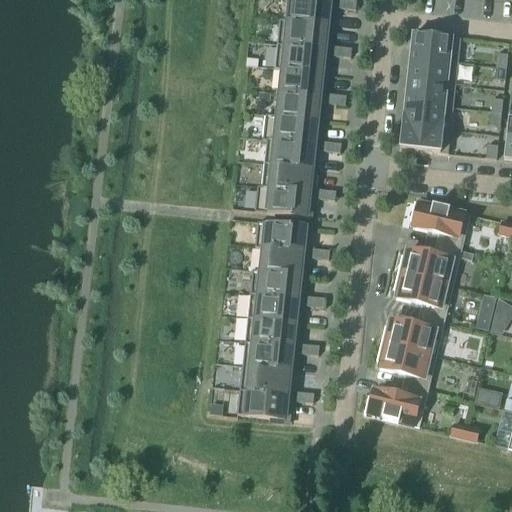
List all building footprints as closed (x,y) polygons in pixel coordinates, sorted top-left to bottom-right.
[(279,24),(279,25),(331,31),(332,13),(328,13),(329,6),(278,1),(277,2),(283,2),(283,6),(289,7),(287,25),(279,24)] [(338,12),(346,13),(347,4),(339,3),(338,12)] [(347,4),(346,13),(355,14),(356,4),(347,4)] [(279,25),(276,49),(324,54),(325,48),(329,48),(331,31),(279,25)] [(412,38),(409,61),(458,67),(460,43),(412,38)] [(276,49),(274,73),(325,78),(327,61),(323,60),(324,54),(276,49)] [(332,60),(341,61),(342,51),(333,50),(332,60)] [(342,51),(341,61),(350,62),(351,52),(342,51)] [(497,58),(495,71),(506,72),(507,59),(497,58)] [(409,61),(407,84),(455,89),(458,67),(409,61)] [(506,72),(495,71),(494,84),(504,85),(506,72)] [(275,92),(274,97),(319,102),(320,96),(323,96),(325,78),(274,73),(274,74),(282,74),(280,93),(275,92)] [(407,84),(404,107),(453,112),(455,89),(407,84)] [(265,119),(265,120),(320,126),(322,108),(318,108),(319,102),(274,97),(274,102),(279,102),(277,121),(265,119)] [(327,108),(336,109),(337,99),(328,98),(327,108)] [(337,99),(336,109),(345,110),(346,100),(337,99)] [(492,103),(490,116),(501,117),(502,104),(492,103)] [(404,107),(402,129),(450,135),(453,112),(404,107)] [(501,117),(490,116),(489,130),(499,131),(501,117)] [(265,120),(262,144),(314,149),(314,143),(318,144),(320,126),(265,120)] [(450,135),(402,129),(399,153),(448,158),(450,135)] [(266,149),(264,168),(315,174),(317,156),(313,156),(314,149),(262,144),(262,145),(260,144),(260,148),(266,149)] [(322,155),(331,156),(332,147),(323,146),(322,155)] [(332,147),(331,156),(340,157),(341,148),(332,147)] [(487,149),(485,162),(496,164),(496,162),(497,150),(487,149)] [(257,191),(257,192),(309,197),(309,191),(313,192),(315,174),(264,168),(261,191),(257,191)] [(309,197),(257,192),(254,216),(310,222),(312,204),(308,204),(309,197)] [(317,203),(326,204),(327,194),(318,193),(317,203)] [(327,194),(326,204),(334,205),(335,195),(327,194)] [(438,239),(436,249),(461,255),(469,219),(414,206),(409,225),(414,226),(412,232),(438,239)] [(257,227),(255,252),(302,257),(303,250),(307,251),(309,232),(257,227)] [(498,238),(511,241),(511,236),(511,229),(501,227),(498,238)] [(401,260),(397,277),(452,291),(459,262),(461,256),(461,255),(436,249),(433,261),(407,254),(406,261),(401,260)] [(252,274),(252,275),(304,281),(305,263),(301,263),(302,257),(255,252),(262,253),(260,275),(252,274)] [(311,262),(319,263),(320,253),(312,253),(311,262)] [(320,253),(319,263),(328,264),(329,254),(320,253)] [(473,259),(461,256),(459,262),(471,265),(473,259)] [(252,275),(249,299),(297,304),(298,298),(302,298),(304,281),(252,275)] [(422,309),(419,320),(444,326),(452,291),(397,277),(393,295),(397,296),(396,303),(422,309)] [(488,336),(497,302),(483,298),(474,332),(488,336)] [(249,299),(247,323),(298,329),(300,311),(296,310),(297,304),(249,299)] [(305,310),(315,311),(316,301),(306,300),(305,310)] [(316,301),(315,311),(323,312),(324,302),(316,301)] [(500,339),(511,318),(511,311),(497,302),(488,336),(500,339)] [(384,330),(380,348),(436,361),(436,360),(429,359),(435,337),(441,338),(444,326),(419,320),(416,331),(390,325),(389,331),(384,330)] [(247,323),(244,347),(292,352),(293,346),(297,346),(298,329),(247,323)] [(244,347),(242,371),(293,376),(295,358),(291,358),(292,352),(244,347)] [(300,358),(309,359),(310,349),(301,348),(300,358)] [(405,379),(402,391),(427,397),(436,361),(380,348),(376,366),(380,367),(379,373),(405,379)] [(310,349),(309,359),(318,359),(319,350),(310,349)] [(242,371),(239,395),(287,400),(287,393),(291,394),(293,376),(242,371)] [(427,397),(402,391),(400,401),(374,395),(372,402),(367,401),(363,419),(412,431),(418,407),(424,409),(427,397)] [(287,400),(239,395),(236,419),(271,423),(271,426),(288,428),(290,406),(286,406),(287,400)] [(295,405),(304,406),(305,397),(296,396),(295,405)] [(305,397),(304,406),(313,407),(314,397),(305,397)] [(450,440),(463,443),(466,432),(453,429),(450,440)] [(466,432),(463,443),(476,446),(479,435),(466,432)]
